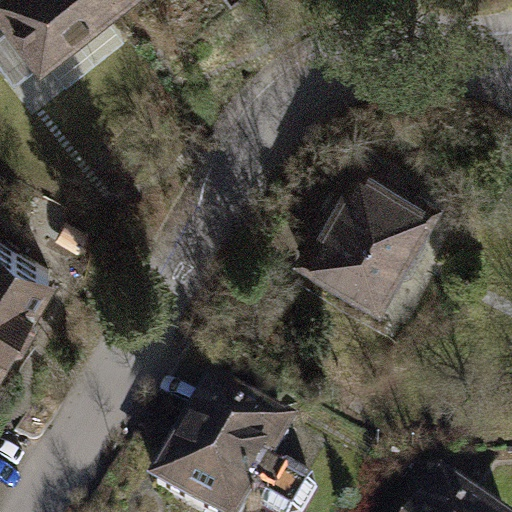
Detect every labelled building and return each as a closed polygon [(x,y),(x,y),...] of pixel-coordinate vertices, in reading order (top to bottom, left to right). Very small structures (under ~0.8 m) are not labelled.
[(102,0),(0,0),(20,24),(0,38),(0,51),(24,82),(113,14),(102,0)] [(102,0),(113,14),(131,0),(102,0)] [(452,209),(362,160),(304,266),(394,314),(452,209)] [(64,277),(0,239),(0,386),(19,355),(30,362),(54,322),(42,315),(64,277)] [(311,442),(217,389),(153,502),(171,511),(317,511),(330,491),(295,471),(311,442)] [(488,511),(438,477),(412,511),(488,511)]
